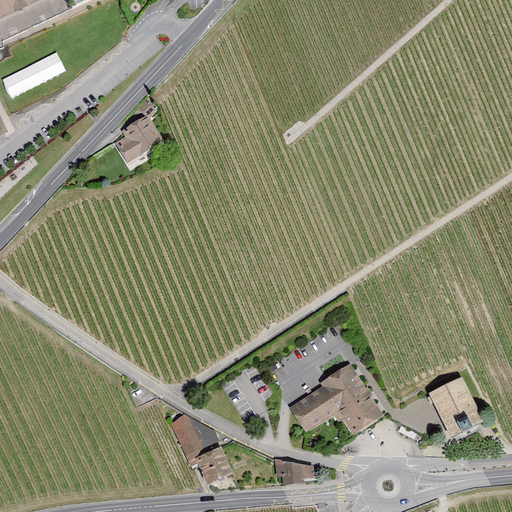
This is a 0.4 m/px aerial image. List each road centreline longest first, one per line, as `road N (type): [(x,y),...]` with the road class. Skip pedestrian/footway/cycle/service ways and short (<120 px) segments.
road 1 (unclassified): [(374,470),(282,454),(238,436),(0,281)]
road 2 (track): [(170,397),(511,176)]
road 3 (tertiary): [(190,36),(0,238)]
road 4 (tertiary): [(92,511),(367,488)]
road 5 (unclassified): [(0,152),(162,23),(190,36)]
road 6 (track): [(288,142),(449,0)]
